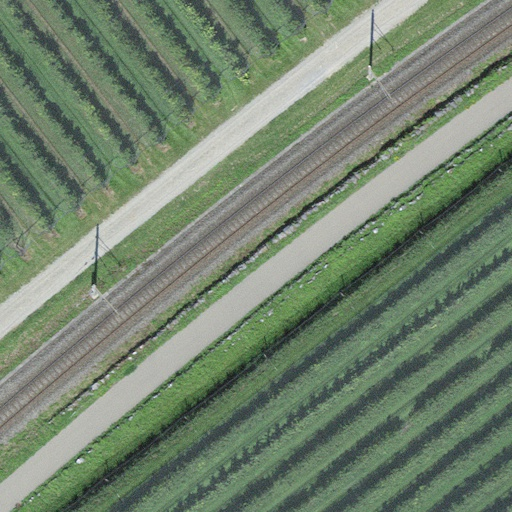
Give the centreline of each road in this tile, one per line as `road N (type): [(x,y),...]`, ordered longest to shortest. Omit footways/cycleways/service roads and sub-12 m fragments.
road 1 (track): [(0,511),(216,323),(511,97)]
road 2 (track): [(414,0),(298,82),(0,328)]
